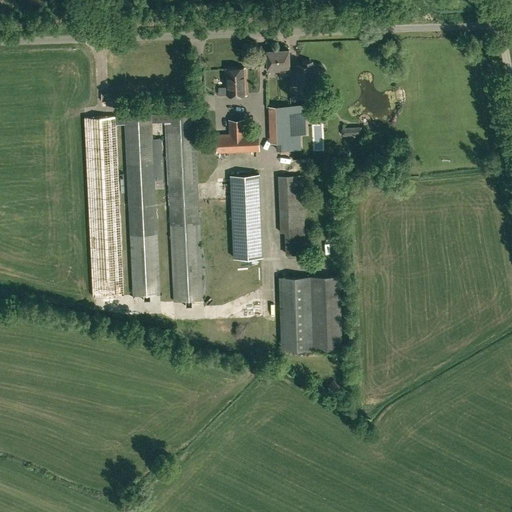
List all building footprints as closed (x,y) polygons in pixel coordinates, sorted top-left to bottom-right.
[(280,74),(290,74),(289,48),(267,49),(268,67),(280,67),(280,74)] [(320,64),(312,65),(312,61),(311,61),(311,60),(304,60),(304,62),(303,62),(303,65),(297,65),(298,88),(306,88),(305,82),(313,82),(313,75),(321,74),(323,73),(324,73),(325,70),(325,69),(323,66),(323,65),(320,64)] [(226,94),(247,93),(245,67),(225,68),(226,94)] [(292,104),(269,106),(271,141),(278,141),(278,149),(293,149),(291,116),(293,116),(292,104)] [(305,104),(292,104),(293,116),(291,116),(293,149),(301,148),(300,122),(306,122),(305,104)] [(194,111),(165,112),(165,113),(165,121),(167,165),(197,164),(194,111)] [(165,113),(151,114),(152,122),(165,121),(165,113)] [(119,150),(118,114),(105,115),(106,151),(119,150)] [(125,115),(125,123),(128,165),(154,164),(152,122),(151,114),(125,115)] [(361,126),(341,127),(342,136),(362,135),(361,126)] [(218,150),(259,148),(258,132),(217,134),(218,150)] [(163,139),(153,139),(154,164),(155,179),(165,178),(163,139)] [(154,164),(128,165),(131,235),(157,234),(155,179),(154,164)] [(197,164),(168,165),(169,201),(199,200),(197,164)] [(262,255),(259,173),(231,174),(234,256),(262,255)] [(302,174),(277,174),(276,174),(279,231),(285,231),(285,254),(306,253),(302,174)] [(230,185),(222,185),(222,197),(230,197),(230,185)] [(169,201),(171,234),(200,232),(199,200),(169,201)] [(200,233),(171,234),(174,301),(203,299),(200,233)] [(157,234),(131,235),(134,294),(160,293),(157,234)] [(339,275),(311,276),(314,348),(342,347),(339,275)] [(311,276),(280,278),(283,350),(284,350),(314,348),(311,276)] [(341,386),(333,379),(324,389),(333,396),(341,386)]
